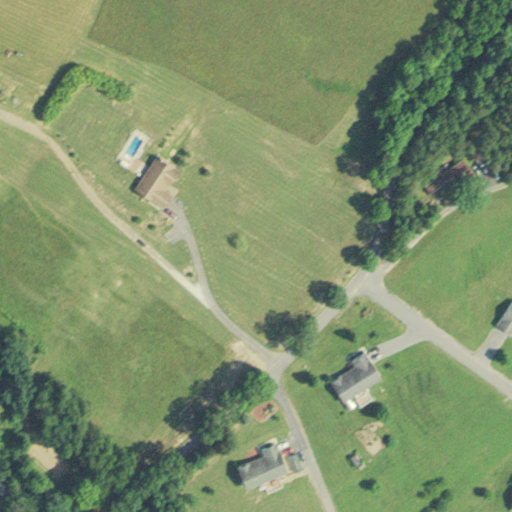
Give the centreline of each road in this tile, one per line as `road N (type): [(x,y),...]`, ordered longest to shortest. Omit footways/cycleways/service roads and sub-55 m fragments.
road 1 (residential): [(128,511),(358,285),(384,237),(391,158)]
road 2 (residential): [(391,158),(416,101),(468,66),(511,9)]
road 3 (residential): [(358,285),(511,396)]
road 4 (residential): [(264,386),(297,431),(329,511)]
